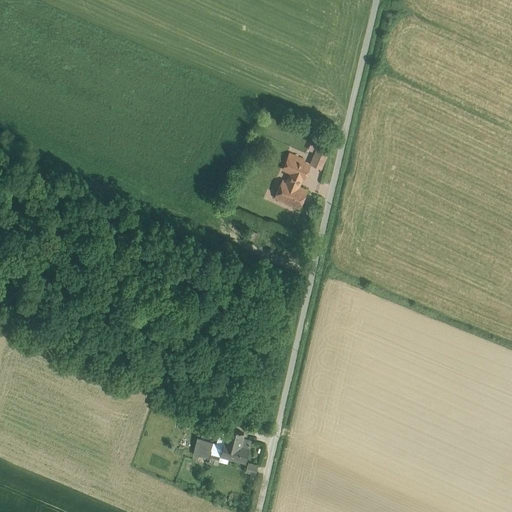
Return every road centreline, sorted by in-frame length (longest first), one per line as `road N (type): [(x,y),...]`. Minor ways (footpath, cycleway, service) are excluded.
road 1 (unclassified): [(376,0),(258,511)]
road 2 (track): [(295,349),(0,206)]
road 3 (track): [(158,284),(101,334),(0,298)]
